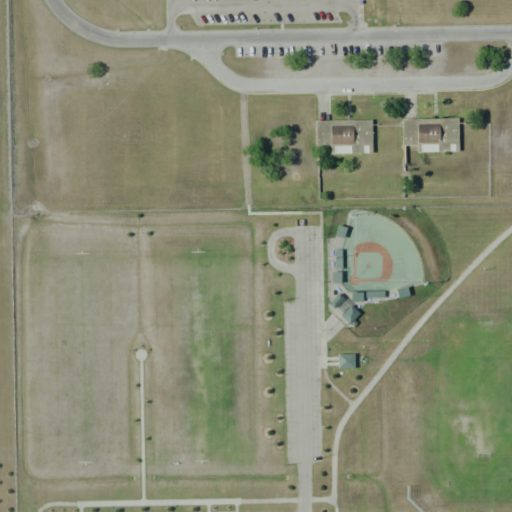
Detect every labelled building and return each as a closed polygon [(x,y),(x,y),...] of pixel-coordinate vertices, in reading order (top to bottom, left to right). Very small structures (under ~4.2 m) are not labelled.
[(457,118),(458,152),(410,153),(410,144),(400,144),(399,119),(457,118)] [(371,120),(371,154),(323,155),(323,146),(313,146),(313,120),(371,120)] [(336,225),(345,228),(342,239),(333,236),(336,225)] [(330,272),(339,272),(339,283),(330,283),(330,272)] [(394,290),(405,287),(407,295),(397,298),(394,290)] [(349,293),(361,292),(361,302),(349,302),(349,293)] [(338,294),(359,315),(348,327),(326,306),(338,294)] [(353,354),(353,369),(336,369),(336,354),(353,354)]
